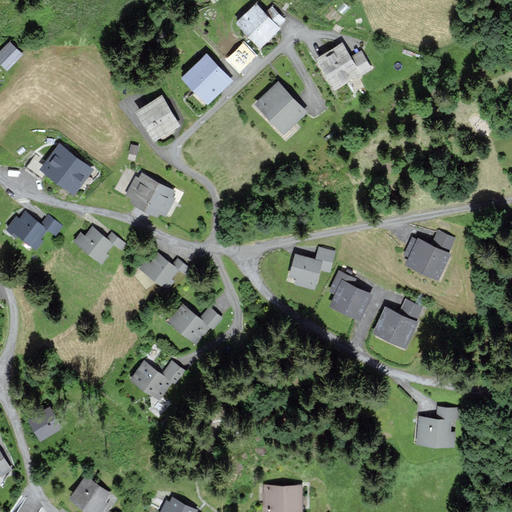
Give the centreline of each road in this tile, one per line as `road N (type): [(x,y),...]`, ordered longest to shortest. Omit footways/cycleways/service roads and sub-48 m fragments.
road 1 (residential): [(336,40),(289,41),(176,148),(179,165),(206,182),(216,203),(208,250)]
road 2 (residential): [(511,398),(402,377),(331,345),(258,286),(248,249)]
road 3 (residential): [(248,249),(511,199)]
road 4 (residential): [(0,177),(208,250)]
road 5 (residential): [(50,511),(0,390)]
